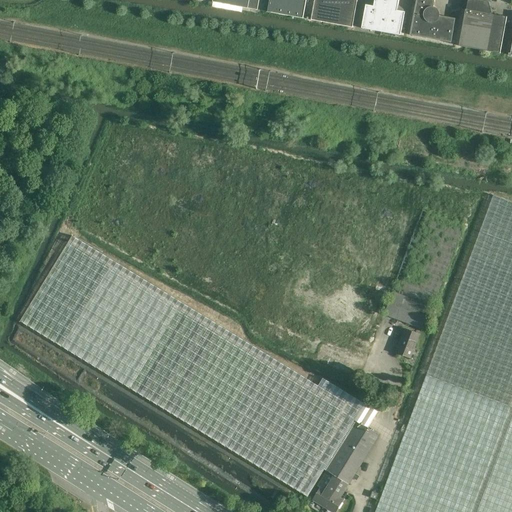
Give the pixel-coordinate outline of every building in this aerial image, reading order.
[(213,0),(213,2),(248,9),(258,11),(259,0),(213,0)] [(259,0),(258,11),(267,12),(269,0),(259,0)] [(269,0),(267,12),(303,19),(306,0),(269,0)] [(352,28),(357,0),(314,0),(311,20),(352,28)] [(374,0),(373,6),(385,8),(386,0),(374,0)] [(386,0),(385,8),(397,11),(399,0),(386,0)] [(455,19),(437,16),(433,10),(434,0),(416,0),(415,6),(410,35),(451,43),(454,29),(453,29),(455,19)] [(507,17),(492,14),(489,2),(490,3),(491,2),(479,0),(468,0),(466,10),(465,10),(459,46),(500,54),(507,17)] [(385,8),(373,6),(366,5),(361,28),(381,32),(385,8)] [(385,8),(381,32),(401,36),(405,12),(397,11),(385,8)] [(426,376),(511,407),(511,202),(493,195),(426,376)] [(464,226),(422,211),(392,292),(393,292),(430,306),(433,307),(464,226)] [(327,469),(367,406),(361,402),(322,379),(317,387),(315,386),(234,335),(122,266),(92,250),(70,237),(20,320),(210,435),(209,436),(308,497),(325,468),(327,469)] [(422,329),(425,320),(430,306),(393,292),(391,297),(384,315),(422,329)] [(411,358),(420,335),(405,329),(396,353),(411,358)] [(511,511),(511,407),(426,376),(375,511),(511,511)] [(327,469),(326,471),(327,472),(349,485),(350,485),(354,479),(357,481),(360,477),(356,475),(380,437),(378,436),(371,431),(367,429),(378,412),(367,406),(327,469)] [(349,485),(327,472),(318,487),(320,488),(313,500),(325,508),(326,507),(334,511),(335,511),(343,501),(340,499),(349,485)]
